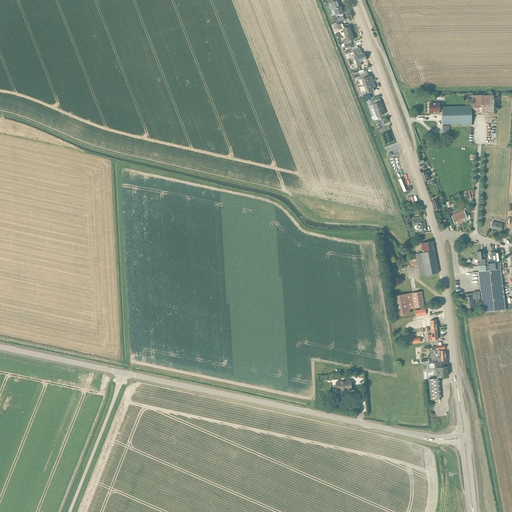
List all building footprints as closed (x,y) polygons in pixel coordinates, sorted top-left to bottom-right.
[(333,2),(332,0),(330,0),(327,1),(328,5),(327,6),(329,11),(332,10),(333,10),(335,16),(343,13),(338,0),(333,2)] [(345,36),(352,33),(351,29),(350,30),(349,27),(345,28),(345,27),(343,27),(341,21),(336,23),(339,31),(340,31),(341,33),(344,32),(345,36)] [(352,33),(345,36),(346,39),(344,40),(345,44),(344,44),(344,45),(341,46),(342,51),(346,50),(351,48),(349,43),(348,43),(347,42),(353,39),(352,36),(353,36),(352,33)] [(361,55),(359,51),(353,53),(354,57),(355,57),(357,56),(357,57),(355,58),(357,66),(361,65),(360,62),(367,60),(365,53),(361,55)] [(363,85),(373,81),(371,75),(367,77),(365,71),(358,73),(353,75),(354,78),(358,77),(359,80),(361,79),(363,85)] [(373,81),(363,85),(365,91),(363,91),(365,95),(374,91),(373,88),(376,87),(373,81)] [(493,114),(493,96),(471,96),(471,106),(465,106),(444,106),(442,106),(442,107),(442,103),(439,103),(428,103),(429,113),(439,113),(439,112),(442,112),(442,124),(462,124),(462,125),(471,125),(471,114),(493,114)] [(378,103),(376,99),(369,102),(371,105),(372,105),(376,117),(385,114),(380,102),(378,103)] [(423,182),(430,179),(429,175),(430,174),(429,171),(427,171),(420,173),(423,182)] [(471,190),(465,192),(467,199),(473,197),(471,190)] [(434,210),(437,209),(441,208),(438,199),(431,202),(434,210)] [(465,215),(464,213),(463,210),(450,215),(454,225),(467,220),(469,219),(470,218),(469,215),(467,214),(465,215)] [(422,220),(421,217),(416,218),(416,219),(411,220),(412,224),(417,223),(419,234),(426,232),(424,222),(424,220),(422,220)] [(500,230),(502,224),(492,221),(491,228),(500,230)] [(422,253),(415,254),(416,259),(417,265),(420,276),(432,274),(438,273),(434,250),(433,246),(432,241),(420,244),(422,253)] [(478,266),(479,272),(489,271),(488,266),(485,266),(484,259),(485,259),(484,251),(476,252),(477,260),(478,266)] [(500,262),(498,252),(491,253),(492,262),(488,262),(488,266),(489,271),(495,270),(495,269),(494,263),(500,262)] [(479,272),(483,307),(483,312),(505,309),(500,269),(495,270),(479,272)] [(395,317),(410,314),(409,309),(424,306),(421,291),(412,293),(392,297),(395,317)] [(466,308),(474,307),(473,300),(474,300),(473,296),(476,296),(476,293),(465,294),(465,297),(464,297),(466,308)] [(438,362),(446,361),(445,351),(444,351),(444,345),(436,346),(436,350),(434,350),(435,355),(437,354),(438,362)] [(446,361),(438,362),(433,363),(434,369),(436,368),(437,378),(441,377),(441,376),(448,375),(446,361)] [(430,400),(441,399),(439,378),(428,379),(430,400)] [(337,391),(351,390),(350,380),(344,381),(336,382),(337,391)]
